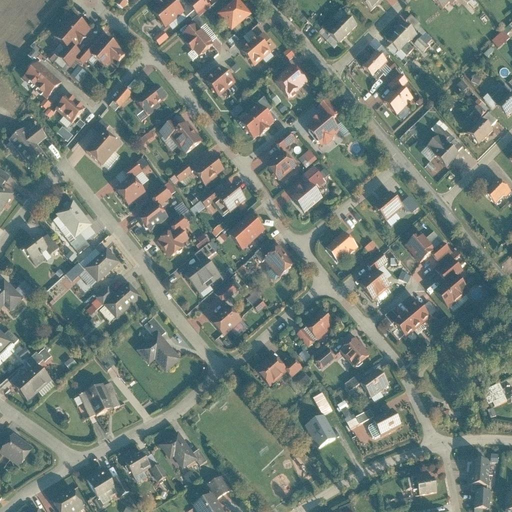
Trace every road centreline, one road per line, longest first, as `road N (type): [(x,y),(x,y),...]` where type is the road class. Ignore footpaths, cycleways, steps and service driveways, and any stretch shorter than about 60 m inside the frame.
road 1 (residential): [(221,373),(71,178),(43,191),(0,246)]
road 2 (residential): [(78,464),(151,425),(221,373)]
road 3 (residential): [(41,64),(95,113),(150,58)]
road 4 (residential): [(433,447),(302,511)]
road 5 (residential): [(433,447),(400,366),(365,325)]
road 6 (residential): [(221,373),(324,281)]
road 7 (residential): [(405,161),(300,249)]
